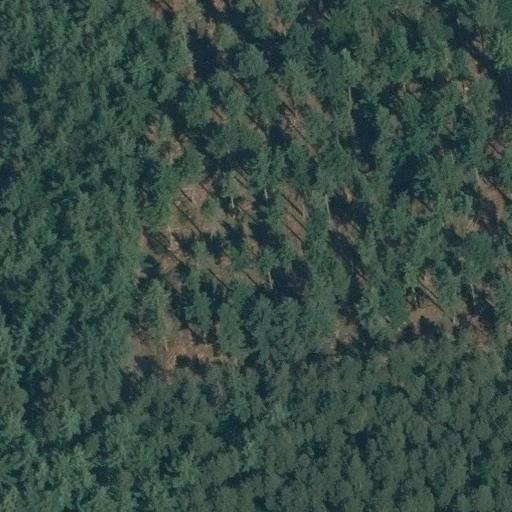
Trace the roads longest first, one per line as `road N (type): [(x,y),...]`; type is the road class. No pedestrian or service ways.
road 1 (track): [(124,395),(153,244),(137,152),(142,0)]
road 2 (track): [(124,395),(511,364)]
